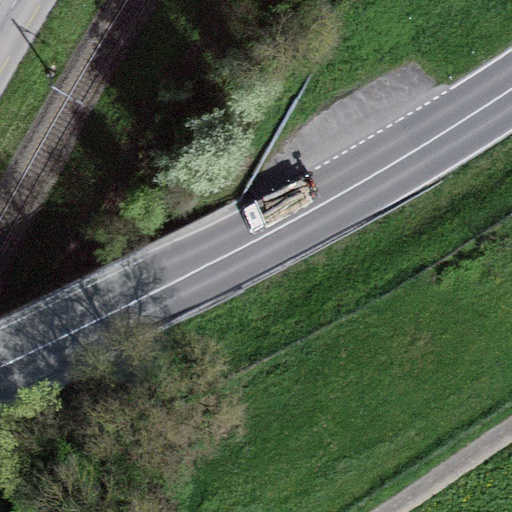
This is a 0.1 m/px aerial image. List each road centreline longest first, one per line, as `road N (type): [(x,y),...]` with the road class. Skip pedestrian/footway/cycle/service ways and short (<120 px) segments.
road 1 (primary): [(0,362),(308,212),(511,89)]
road 2 (track): [(511,428),(390,511)]
